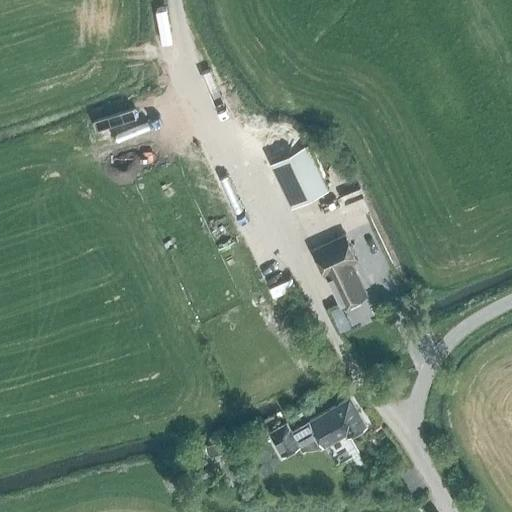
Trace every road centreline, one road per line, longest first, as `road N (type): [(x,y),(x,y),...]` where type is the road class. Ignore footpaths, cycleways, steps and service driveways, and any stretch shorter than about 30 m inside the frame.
road 1 (unclassified): [(412,433),(354,372),(325,324),(187,60),(174,0)]
road 2 (unclassified): [(412,433),(418,386),(433,360),(471,321),(511,300)]
